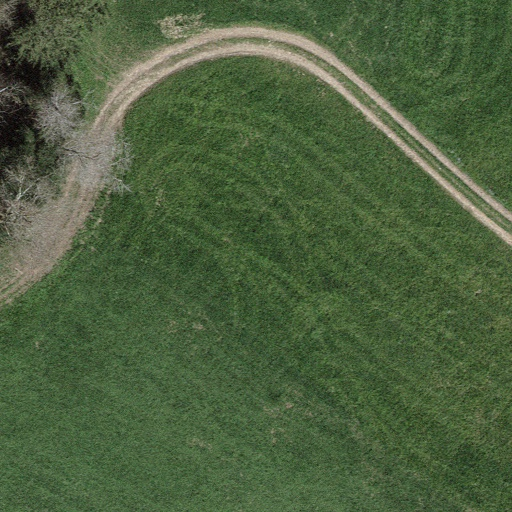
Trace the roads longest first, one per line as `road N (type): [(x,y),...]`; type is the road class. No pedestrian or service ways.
road 1 (track): [(0,279),(42,252),(88,133),(157,72),(237,45),(317,67)]
road 2 (track): [(511,247),(468,218),(317,67)]
